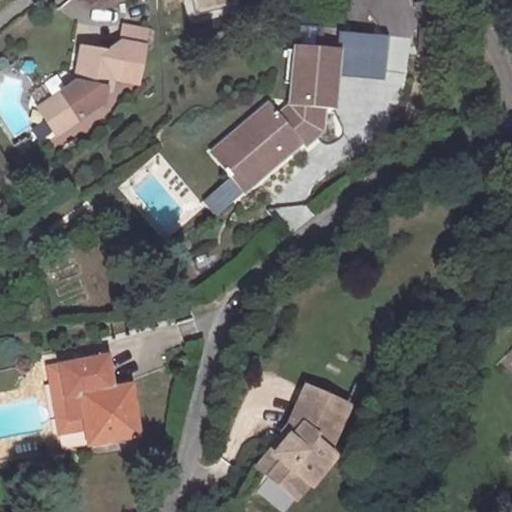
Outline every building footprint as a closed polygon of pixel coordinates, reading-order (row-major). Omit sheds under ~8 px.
[(190,0),(194,17),(239,8),(237,0),(190,0)] [(428,24),(421,1),(408,4),(416,28),(428,24)] [(122,25),(119,42),(144,46),(147,29),(122,25)] [(271,106),(218,149),(245,180),(248,177),(252,182),(297,143),(301,146),(318,131),(320,110),(333,109),(336,73),(337,52),(336,52),(315,49),(317,27),(297,25),(290,105),(279,115),(271,106)] [(337,52),(336,73),(378,77),(382,33),(337,30),(336,52),(337,52)] [(144,46),(119,42),(117,53),(82,46),(73,85),(52,99),(57,125),(61,133),(103,103),(105,91),(110,92),(113,80),(137,84),(144,46)] [(57,125),(52,99),(39,108),(57,136),(61,133),(57,125)] [(34,147),(27,136),(14,145),(21,156),(34,147)] [(245,180),(218,149),(211,155),(231,177),(206,199),(217,212),(252,182),(248,177),(245,180)] [(103,359),(56,367),(70,423),(85,420),(90,443),(138,435),(128,387),(109,389),(103,359)] [(56,367),(43,369),(60,436),(72,433),(70,423),(56,367)] [(286,428),(255,466),(291,499),(303,484),(309,488),(332,459),(324,453),(347,409),(304,388),(284,426),(286,428)]
